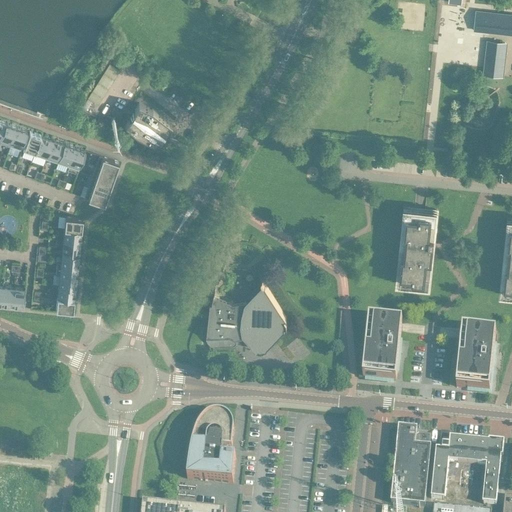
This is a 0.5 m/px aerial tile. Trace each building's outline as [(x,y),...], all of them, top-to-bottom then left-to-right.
[(511,14),(480,11),(478,31),(511,35),(511,14)] [(483,75),(502,77),(506,44),(487,41),(483,75)] [(94,99),(114,68),(105,61),(84,92),(94,99)] [(415,99),(426,100),(428,85),(423,84),(424,79),(418,78),(415,99)] [(157,148),(163,138),(172,124),(152,109),(138,103),(123,127),(135,137),(157,148)] [(113,108),(111,111),(120,117),(122,113),(113,108)] [(5,123),(0,135),(0,143),(9,146),(15,127),(5,123)] [(15,127),(9,146),(20,150),(26,130),(15,127)] [(29,131),(22,151),(33,155),(40,135),(29,131)] [(40,135),(33,155),(44,159),(51,139),(40,135)] [(51,139),(44,159),(55,162),(62,143),(51,139)] [(62,143),(55,162),(67,166),(73,147),(62,143)] [(73,147),(67,166),(78,170),(84,151),(73,147)] [(114,173),(118,162),(99,155),(95,166),(114,173)] [(114,173),(95,166),(91,176),(111,183),(114,173)] [(88,187),(107,194),(111,183),(91,176),(88,187)] [(88,187),(84,197),(104,204),(107,194),(88,187)] [(437,211),(403,208),(395,283),(429,287),(437,211)] [(81,230),(82,218),(65,217),(64,228),(81,230)] [(511,219),(507,219),(499,294),(511,295),(511,219)] [(80,241),(81,230),(64,228),(62,240),(80,241)] [(80,241),(62,240),(61,251),(78,253),(80,241)] [(60,263),(77,265),(78,253),(61,251),(60,263)] [(59,274),(76,276),(77,265),(60,263),(57,263),(55,275),(59,275),(59,274)] [(214,296),(216,286),(218,286),(225,266),(218,285),(216,285),(212,303),(210,303),(206,336),(206,338),(206,340),(207,341),(208,343),(209,344),(210,345),(211,346),(213,347),(214,347),(216,347),(228,347),(232,346),(233,346),(234,346),(235,345),(236,344),(236,343),(239,344),(243,343),(246,340),(253,348),(253,349),(255,350),(256,351),(258,351),(259,351),(261,351),(262,351),(264,350),(265,350),(267,348),(284,330),(284,327),(285,327),(286,327),(286,322),(284,319),(285,319),(286,318),(262,280),(262,279),(262,278),(263,278),(262,277),(262,278),(261,278),(261,279),(261,280),(262,281),(263,283),(246,301),(233,303),(229,302),(216,299),(215,296),(214,296)] [(75,288),(76,276),(59,274),(59,275),(58,286),(75,288)] [(2,286),(1,303),(12,304),(13,287),(2,286)] [(75,288),(58,286),(56,298),(74,299),(75,288)] [(13,287),(12,304),(23,306),(24,288),(13,287)] [(56,298),(55,309),(72,311),(74,299),(56,298)] [(369,318),(362,377),(396,380),(402,321),(369,318)] [(496,331),(462,328),(456,387),(489,390),(496,331)] [(30,395),(32,385),(25,384),(23,393),(30,395)] [(187,472),(187,478),(233,483),(235,458),(231,457),(234,428),(234,425),(233,423),(232,420),(231,418),(229,416),(227,414),(225,413),(222,412),(219,412),(216,412),(213,412),(210,413),(208,414),(205,416),(204,418),(200,423),(196,430),(195,433),(194,437),(193,438),(192,442),(191,446),(191,448),(190,454),(189,460),(188,466),(187,472)] [(416,429),(399,427),(398,426),(391,502),(392,501),(408,503),(408,504),(423,506),(430,436),(416,434),(417,428),(416,428),(416,429)] [(436,449),(431,498),(444,499),(446,484),(448,461),(486,465),(484,488),(482,503),(483,503),(496,505),(501,457),(502,457),(504,446),(502,444),(502,443),(501,443),(500,441),(489,440),(488,441),(450,437),(449,444),(440,443),(439,449),(436,449)] [(7,511),(38,511),(42,478),(11,474),(7,511)] [(511,511),(511,496),(505,495),(503,511),(491,511),(491,509),(434,503),(432,511),(511,511)] [(224,511),(225,510),(143,502),(141,511),(224,511)]
